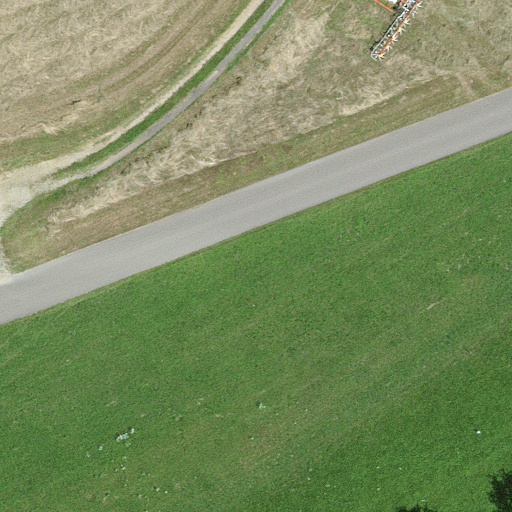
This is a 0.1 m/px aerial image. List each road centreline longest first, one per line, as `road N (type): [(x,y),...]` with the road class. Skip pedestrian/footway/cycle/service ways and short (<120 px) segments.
road 1 (unclassified): [(0,312),(511,119)]
road 2 (track): [(269,0),(223,58),(114,162),(0,240)]
